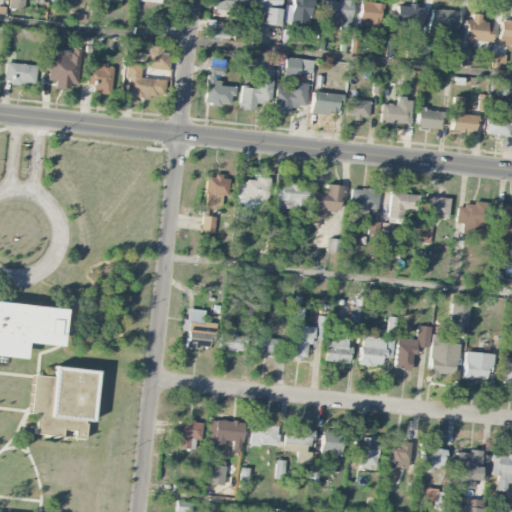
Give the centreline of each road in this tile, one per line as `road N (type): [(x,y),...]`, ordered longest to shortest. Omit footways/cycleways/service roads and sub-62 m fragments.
road 1 (tertiary): [(511,170),(0,115)]
road 2 (residential): [(139,511),(194,0)]
road 3 (residential): [(511,419),(153,379)]
